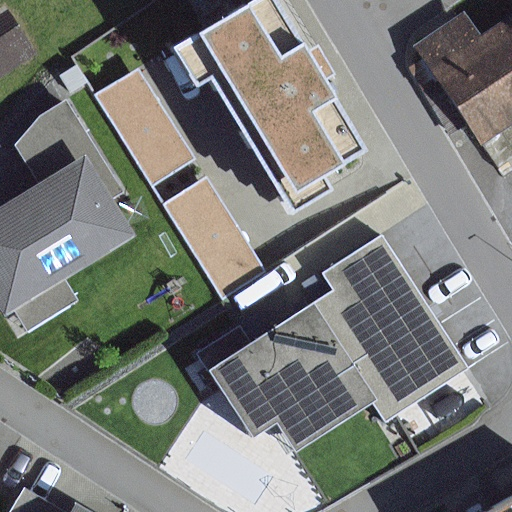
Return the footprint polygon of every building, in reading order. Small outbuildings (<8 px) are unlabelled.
[(260,0),(248,0),(166,50),(187,85),(202,76),(276,197),(352,151),(260,0)] [(459,12),(407,47),(476,150),(511,126),(511,17),(478,40),(459,12)] [(7,14),(0,18),(0,77),(33,57),(7,14)] [(138,70),(94,96),(149,187),(193,160),(138,70)] [(11,146),(34,184),(78,157),(91,148),(63,101),(36,119),(11,146)] [(127,235),(78,157),(34,184),(0,205),(0,317),(11,311),(25,332),(75,301),(60,277),(127,235)] [(206,178),(162,205),(217,295),(261,269),(206,178)] [(317,274),(328,292),(203,372),(247,439),(271,424),(290,453),(368,402),(381,421),(465,367),(378,235),(317,274)] [(59,511),(21,490),(8,511),(59,511)] [(511,511),(511,497),(486,511),(511,511)]
